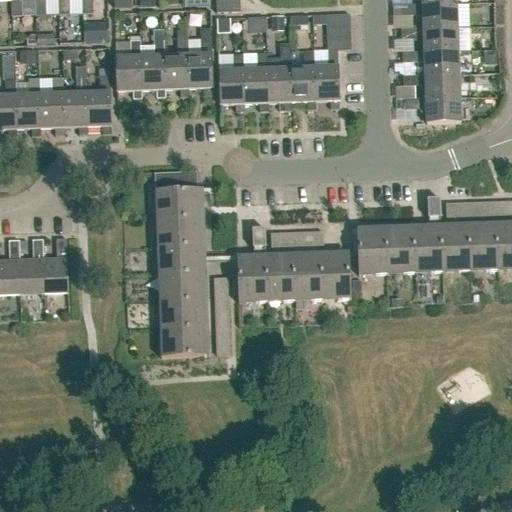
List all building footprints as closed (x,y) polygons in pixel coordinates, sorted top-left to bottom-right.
[(36,0),(12,0),(13,3),(12,3),(12,19),(23,19),(22,3),(35,2),(36,2),(36,0)] [(59,0),(36,0),(36,2),(35,2),(36,18),(46,18),(45,2),(59,1),(60,1),(59,0)] [(83,0),(59,0),(60,1),(59,1),(59,18),(70,17),(69,1),(82,0),(84,0),(83,0)] [(83,0),(84,0),(82,0),(83,17),(92,16),(91,0),(96,0),(83,0)] [(131,10),(130,0),(114,0),(115,11),(131,10)] [(183,0),(184,8),(208,7),(207,0),(183,0)] [(216,0),(217,16),(240,15),(239,0),(216,0)] [(156,22),(175,20),(174,7),(155,8),(156,22)] [(457,7),(423,8),(423,7),(393,8),(393,19),(423,18),(424,31),(458,30),(457,7)] [(327,30),(351,29),(350,17),(326,18),(327,30)] [(327,42),(351,41),(351,29),(327,30),(327,42)] [(424,55),(459,54),(458,30),(424,31),(402,31),(402,42),(424,41),(424,55)] [(189,92),(204,92),(205,100),(214,99),(214,91),(213,57),(212,57),(212,41),(211,31),(201,31),(202,46),(188,46),(189,58),(188,58),(189,92)] [(142,94),(143,94),(157,93),(157,101),(166,101),(166,93),(165,93),(164,58),(165,58),(164,43),(163,43),(163,33),(162,32),(154,33),(154,43),(155,59),(140,59),(142,94)] [(37,37),(37,47),(54,46),(54,36),(37,37)] [(26,47),(37,47),(37,37),(30,37),(26,42),(26,47)] [(351,41),(327,42),(328,53),(346,52),(352,52),(351,41)] [(189,58),(188,46),(188,42),(178,42),(178,58),(165,58),(164,58),(165,93),(166,93),(181,92),(181,101),(190,100),(189,92),(188,58),(189,58)] [(141,59),(141,48),(141,44),(130,44),(130,60),(116,60),(117,95),(133,94),(133,102),(143,102),(143,94),(142,94),(140,59),(141,59)] [(280,46),(281,72),(268,72),(267,72),(268,106),(269,106),(283,106),(283,114),(293,113),(292,106),(292,105),(291,71),(292,71),(291,46),(280,46)] [(75,62),(75,52),(62,52),(63,62),(75,62)] [(315,105),(316,105),(330,104),(331,112),(340,112),(340,104),(339,70),(338,70),(338,53),(328,54),(328,70),(315,70),(314,71),(315,105)] [(314,71),(315,70),(315,54),(304,54),(305,71),(292,71),(291,71),(292,105),(292,106),(307,105),(307,113),(316,113),(316,105),(315,105),(314,71)] [(426,79),(459,78),(459,54),(424,55),(403,55),(403,66),(425,65),(425,78),(426,79)] [(257,56),(257,73),(244,73),(245,107),(260,106),(260,115),(269,114),(269,106),(268,106),(267,72),(268,72),(268,56),(257,56)] [(244,73),(244,57),(233,57),(234,73),(219,74),(220,108),(236,107),(237,115),(245,115),(245,107),(244,73)] [(86,96),(87,95),(87,80),(86,80),(86,69),(75,69),(75,82),(76,82),(77,96),(64,96),(62,96),(64,131),(79,130),(79,139),(88,138),(88,130),(87,130),(86,96)] [(41,132),(55,131),(56,139),(65,139),(64,131),(62,96),(64,96),(63,72),(52,72),(53,97),(40,97),(39,97),(40,132),(41,132)] [(426,103),(460,102),(459,78),(426,79),(425,78),(404,79),(404,89),(426,89),(426,102),(426,103)] [(87,130),(88,130),(103,129),(103,138),(112,138),(112,129),(111,95),(110,79),(100,79),(101,95),(87,95),(86,96),(87,130)] [(39,97),(40,97),(39,81),(29,82),(30,98),(16,98),(15,98),(16,133),(17,133),(32,132),(32,140),(41,140),(41,132),(40,132),(39,97)] [(15,98),(16,98),(16,82),(6,83),(6,98),(0,98),(0,133),(8,133),(8,141),(17,141),(17,133),(16,133),(15,98)] [(426,103),(426,102),(405,103),(405,113),(427,112),(427,127),(461,125),(460,102),(426,103)] [(197,182),(226,180),(224,155),(195,157),(197,182)] [(193,192),(192,175),(155,177),(161,360),(161,361),(188,360),(205,360),(199,192),(193,192)] [(428,220),(441,220),(440,201),(428,201),(428,220)] [(360,279),(388,278),(511,273),(511,230),(358,236),(360,279)] [(254,251),(266,250),(266,231),(253,232),(254,251)] [(43,263),(44,297),(69,296),(68,262),(67,262),(66,242),(56,242),(57,262),(44,263),(43,263)] [(43,263),(44,263),(43,243),(32,243),(33,263),(20,264),(19,264),(20,298),(44,297),(43,263)] [(19,264),(20,264),(19,244),(9,244),(10,264),(0,264),(0,298),(20,298),(19,264)] [(226,258),(225,246),(202,248),(202,259),(226,258)] [(240,307),(268,306),(352,303),(350,260),(238,264),(240,307)]
